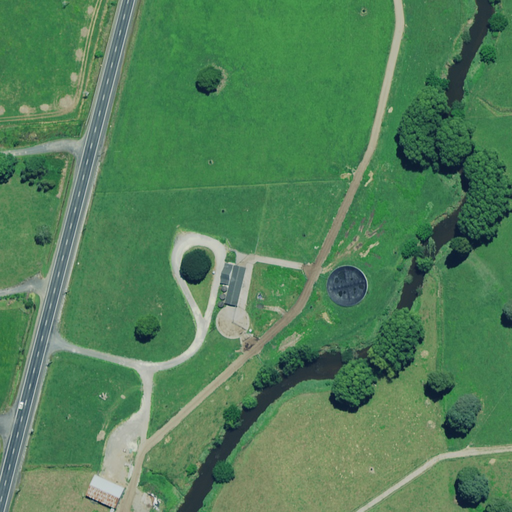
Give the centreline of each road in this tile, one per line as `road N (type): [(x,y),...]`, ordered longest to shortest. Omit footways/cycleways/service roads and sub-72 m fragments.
road 1 (trunk): [(0,501),(90,145)]
road 2 (trunk): [(90,145),(127,0)]
